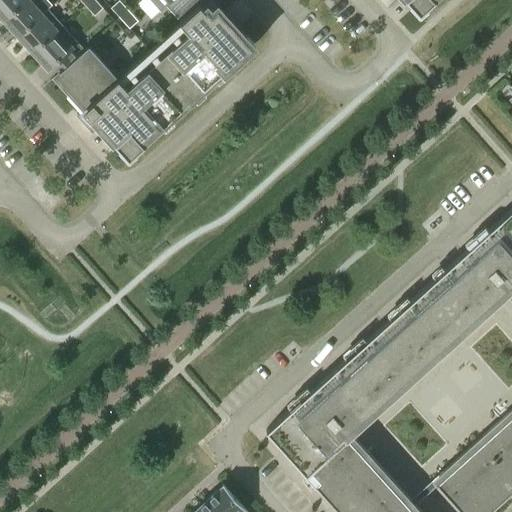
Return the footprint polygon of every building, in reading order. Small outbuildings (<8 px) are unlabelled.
[(0,0),(0,16),(4,20),(25,0),(0,0)] [(42,13),(47,8),(52,4),(47,0),(25,0),(4,20),(18,36),(43,14),(42,13)] [(202,0),(182,18),(117,77),(88,45),(84,49),(58,72),(54,76),(83,108),(76,114),(84,122),(92,130),(98,124),(128,157),(252,45),(211,0),(202,0)] [(102,7),(95,0),(90,0),(85,5),(94,15),(102,7)] [(120,18),(128,10),(119,0),(118,0),(111,7),(120,18)] [(169,4),(182,18),(202,0),(150,0),(161,11),(169,4)] [(407,0),(413,6),(419,12),(432,0),(407,0)] [(42,13),(43,14),(18,36),(32,52),(62,25),(47,8),(42,13)] [(137,20),(128,10),(120,18),(129,28),(137,20)] [(52,65),(58,72),(84,49),(62,25),(32,52),(48,69),(52,65)] [(351,391),(331,409),(312,388),(266,429),(340,511),(488,511),(511,490),(511,207),(466,249),(499,285),(489,294),(479,303),(446,267),(332,370),(351,391)] [(222,485),(206,499),(218,511),(248,511),(246,509),(222,483),(221,484),(222,485)] [(218,511),(206,499),(191,511),(190,511),(189,511),(218,511)]
